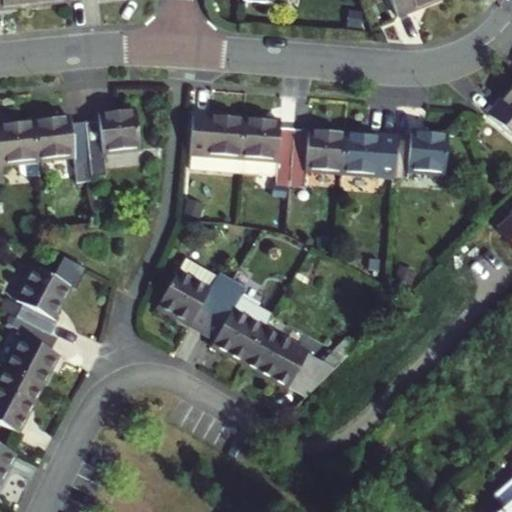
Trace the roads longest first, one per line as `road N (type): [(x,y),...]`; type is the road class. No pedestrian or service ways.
road 1 (residential): [(511,15),(467,51),(417,66),(174,46)]
road 2 (residential): [(43,511),(101,399),(139,373),(180,381),(260,428)]
road 3 (residential): [(174,46),(0,58)]
